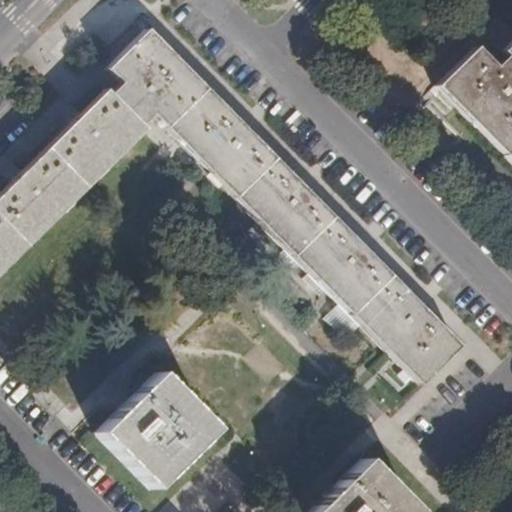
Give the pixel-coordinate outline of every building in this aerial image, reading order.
[(455,347),(143,32),(103,72),(117,85),(107,94),(139,127),(149,117),(417,386),(455,347)] [(511,39),(511,41),(499,53),(503,57),(491,68),(488,64),(473,49),(433,88),(511,167),(511,39)] [(0,271),(143,131),(139,127),(107,94),(103,90),(0,192),(0,271)] [(210,432),(154,376),(93,435),(150,492),(210,432)] [(410,511),(395,495),(361,461),(315,506),(308,511),(410,511)]
